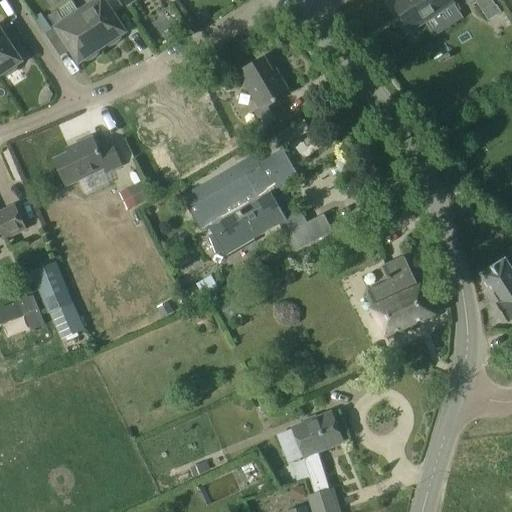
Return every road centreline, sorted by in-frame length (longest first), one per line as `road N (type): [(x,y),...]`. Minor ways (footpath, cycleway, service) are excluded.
road 1 (residential): [(75,103),(278,0)]
road 2 (tertiary): [(431,192),(296,14)]
road 3 (tertiary): [(431,192),(467,329),(456,396)]
road 4 (residential): [(75,103),(7,0)]
road 5 (tertiary): [(425,511),(456,396)]
